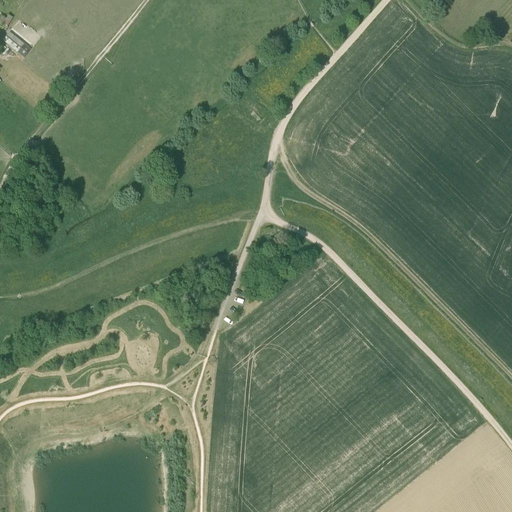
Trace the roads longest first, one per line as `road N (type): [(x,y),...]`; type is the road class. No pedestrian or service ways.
road 1 (track): [(387,0),(282,120),(260,216),(214,332),(201,355),(137,413)]
road 2 (track): [(511,446),(309,235),(260,216)]
road 3 (track): [(273,156),(305,189),(363,227),(511,375)]
road 4 (unclassified): [(0,192),(146,0)]
